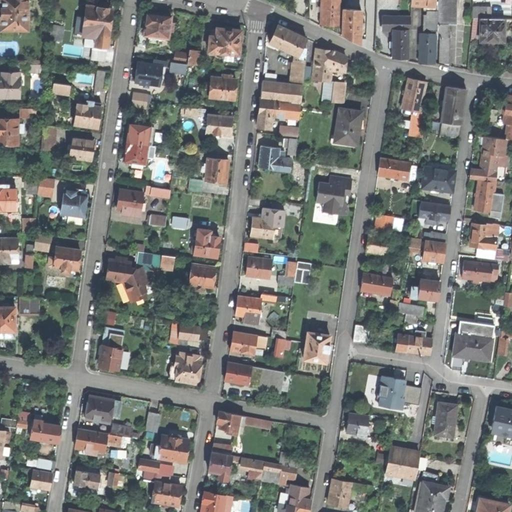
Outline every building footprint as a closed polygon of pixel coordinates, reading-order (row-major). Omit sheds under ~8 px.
[(1,30),(28,30),(27,0),(0,0),(1,7),(0,6),(0,18),(1,18),(1,30)] [(340,25),(340,0),(321,0),(321,2),(318,2),(318,12),(321,12),(321,25),(330,25),(340,25)] [(439,65),(450,66),(451,37),(449,37),(449,24),(457,24),(457,0),(438,0),(439,6),(438,24),(440,24),(439,65)] [(83,29),(88,30),(87,35),(96,37),(95,45),(107,47),(109,29),(112,9),(87,5),(83,29)] [(438,6),(435,6),(427,5),(427,16),(437,16),(438,6)] [(481,18),(491,18),(491,7),(473,7),(472,18),(481,18)] [(361,44),(362,10),(343,8),(343,35),(353,40),(361,44)] [(149,42),(158,43),(159,37),(168,38),(169,31),(173,32),(174,24),(170,24),(171,16),(147,13),(147,14),(146,14),(145,16),(144,21),(145,23),(146,23),(145,29),(144,35),(150,35),(149,42)] [(393,30),(408,30),(410,30),(410,17),(383,16),(383,30),(393,30)] [(424,30),(437,31),(437,16),(427,16),(424,16),(424,30)] [(504,19),(491,18),(481,18),(480,41),(503,41),(503,28),(504,19)] [(64,26),(50,24),(49,40),(50,40),(49,45),(56,46),(57,41),(62,41),(64,26)] [(303,47),(306,38),(278,25),(269,43),(276,46),(295,55),(294,62),(292,62),(289,85),(262,82),(260,106),(257,127),(269,128),(270,119),(270,115),(273,116),(298,118),(306,48),(303,47)] [(225,58),(232,59),(232,54),(239,54),(241,30),(224,28),(216,27),(215,35),(210,35),(208,51),(225,53),(225,58)] [(408,58),(408,30),(393,30),(392,57),(397,57),(408,58)] [(426,63),(435,63),(436,33),(421,33),(420,62),(426,63)] [(198,50),(189,49),(188,54),(187,64),(196,65),(198,50)] [(332,102),(342,103),(344,83),(335,81),(331,81),(332,70),(344,71),(346,56),(334,51),(324,50),(316,49),(312,79),(326,81),(324,101),(332,102)] [(174,62),(187,64),(188,54),(175,52),(174,62)] [(166,67),(167,61),(163,60),(154,59),(153,64),(138,62),(136,72),(135,82),(143,83),(149,84),(159,85),(161,75),(164,75),(165,67),(166,67)] [(186,72),(187,64),(174,62),(171,61),(170,70),(172,70),(172,73),(179,74),(180,71),(186,72)] [(102,99),(107,70),(99,69),(94,97),(102,99)] [(0,97),(20,98),(20,72),(4,72),(4,76),(0,76),(0,97)] [(210,89),(209,96),(234,99),(235,89),(236,79),(228,78),(229,75),(222,74),(222,77),(211,76),(210,82),(210,89)] [(421,102),(426,82),(418,80),(408,78),(401,108),(419,112),(421,102)] [(53,91),(69,93),(70,85),(54,82),(53,91)] [(439,135),(459,139),(466,89),(455,88),(446,87),(439,135)] [(132,99),(147,101),(148,94),(133,92),(132,99)] [(146,109),(147,101),(132,99),(131,107),(146,109)] [(86,105),(77,104),(74,125),(98,128),(99,117),(101,107),(92,106),(93,102),(87,101),(86,105)] [(419,112),(418,116),(425,117),(427,102),(421,102),(419,112)] [(185,114),(201,116),(202,109),(198,108),(186,106),(185,114)] [(334,141),(356,145),(359,126),(361,112),(339,108),(334,141)] [(205,133),(231,135),(232,126),(233,116),(208,114),(205,133)] [(418,116),(411,115),(408,129),(422,132),(425,117),(418,116)] [(0,144),(18,144),(18,119),(0,118),(0,144)] [(148,123),(137,121),(137,125),(129,123),(128,130),(126,142),(151,145),(153,127),(148,126),(148,123)] [(56,127),(43,125),(41,147),(49,148),(49,145),(55,145),(56,127)] [(298,128),(280,127),(279,135),(297,137),(298,128)] [(507,166),(508,155),(504,155),(506,139),(484,136),(481,156),(479,172),(470,171),(469,178),(503,181),(505,166),(507,166)] [(69,157),(90,160),(92,152),(93,140),(72,137),(69,157)] [(295,149),(296,139),(289,138),(289,139),(283,138),(282,146),(288,147),(288,148),(295,149)] [(154,146),(151,145),(126,142),(124,154),(123,161),(132,162),(131,165),(142,167),(142,163),(144,164),(145,157),(152,158),(154,146)] [(289,171),(290,158),(278,157),(279,148),(260,145),(259,157),(258,167),(276,169),(276,170),(289,171)] [(407,179),(410,162),(380,157),(379,163),(377,175),(407,179)] [(206,172),(205,180),(226,182),(227,172),(228,159),(207,158),(207,165),(206,172)] [(435,189),(452,191),(455,171),(425,166),(422,187),(435,189)] [(322,211),(346,215),(347,207),(344,203),(342,199),(343,194),(349,195),(351,179),(329,175),(328,183),(318,181),(315,201),(323,202),(322,211)] [(25,177),(25,186),(29,186),(29,192),(38,192),(38,186),(39,177),(25,177)] [(53,179),(39,177),(38,186),(52,188),(53,179)] [(188,191),(202,193),(203,180),(190,178),(188,191)] [(492,202),(495,182),(478,180),(476,197),(474,209),(491,212),(491,209),(502,211),(503,204),(492,202)] [(0,209),(16,210),(16,188),(8,189),(8,184),(1,184),(0,188),(0,209)] [(51,195),(52,188),(38,186),(38,192),(38,194),(51,195)] [(170,189),(152,187),(151,194),(169,197),(170,189)] [(63,191),(60,213),(83,216),(85,207),(86,195),(80,194),(80,190),(64,188),(64,192),(63,191)] [(139,217),(143,192),(119,189),(117,202),(116,209),(122,209),(121,215),(139,217)] [(426,223),(437,225),(437,222),(438,219),(448,221),(450,206),(421,202),(419,217),(426,218),(426,223)] [(280,238),(284,210),(263,208),(262,218),(252,217),(251,228),(250,235),(272,238),(272,237),(280,238)] [(391,232),(393,216),(376,214),(374,230),(391,232)] [(166,217),(150,215),(149,224),(165,226),(166,217)] [(187,228),(188,218),(173,217),(172,226),(187,228)] [(22,232),(35,232),(36,219),(22,219),(22,232)] [(469,246),(495,249),(498,223),(493,223),(492,223),(486,222),(486,224),(472,223),(470,237),(469,246)] [(194,254),(217,256),(218,245),(219,236),(210,235),(211,230),(197,228),(194,250),(192,249),(191,253),(194,253),(194,254)] [(429,239),(444,242),(446,233),(431,231),(429,239)] [(35,233),(34,245),(34,249),(48,251),(50,235),(35,233)] [(386,255),(388,238),(368,235),(367,242),(366,251),(386,255)] [(419,251),(421,239),(408,237),(405,253),(412,254),(413,250),(419,251)] [(0,262),(18,262),(18,255),(21,255),(21,250),(18,250),(18,238),(0,238),(0,262)] [(423,259),(429,260),(435,261),(443,262),(445,243),(425,241),(423,259)] [(257,252),(258,244),(244,242),(243,251),(257,252)] [(27,245),(26,267),(33,268),(34,249),(34,245),(27,245)] [(55,258),(49,257),(48,265),(62,268),(62,271),(69,273),(70,269),(77,270),(79,260),(80,250),(57,247),(55,258)] [(494,259),(507,260),(509,250),(496,249),(494,259)] [(153,253),(138,251),(136,268),(129,268),(130,262),(109,259),(108,271),(107,279),(123,281),(130,301),(135,300),(135,301),(142,299),(141,297),(145,296),(142,286),(147,283),(145,276),(146,270),(150,270),(153,253)] [(170,269),(171,263),(173,263),(174,256),(162,255),(160,267),(170,269)] [(271,259),(248,256),(247,266),(246,275),(269,278),(271,259)] [(286,275),(278,276),(277,284),(293,285),(294,281),(294,276),(293,276),(295,262),(288,261),(286,275)] [(294,281),(307,283),(310,263),(296,261),(294,276),(294,281)] [(467,277),(489,280),(490,273),(497,274),(498,265),(463,261),(462,277),(467,277)] [(189,283),(213,286),(214,276),(215,266),(192,263),(189,283)] [(389,295),(392,277),(362,272),(361,281),(360,290),(389,295)] [(419,287),(417,297),(437,300),(440,281),(433,280),(420,278),(419,287)] [(410,296),(417,297),(419,287),(412,285),(410,296)] [(400,290),(393,289),(392,300),(398,301),(400,290)] [(274,302),(275,295),(261,293),(261,299),(237,296),(236,304),(235,314),(245,316),(245,321),(257,323),(260,300),(274,302)] [(19,314),(39,314),(40,298),(31,296),(19,296),(19,314)] [(399,301),(398,301),(392,300),(391,300),(389,310),(397,311),(399,303),(399,301)] [(14,317),(15,306),(7,306),(7,303),(3,303),(3,306),(0,306),(0,337),(14,337),(14,323),(14,317)] [(397,312),(406,313),(417,315),(423,316),(424,307),(399,303),(397,311),(397,312)] [(404,321),(416,323),(417,315),(406,313),(404,321)] [(178,343),(178,336),(180,325),(180,322),(172,321),(170,342),(178,343)] [(460,321),(458,333),(491,338),(493,326),(460,321)] [(364,342),(366,326),(355,324),(352,341),(364,342)] [(178,336),(206,340),(207,328),(180,325),(178,336)] [(124,328),(117,327),(115,340),(122,341),(124,328)] [(286,332),(272,329),(271,336),(279,338),(285,339),(286,332)] [(230,350),(253,354),(257,335),(233,331),(231,341),(230,350)] [(303,359),(325,362),(327,351),(328,351),(328,348),(329,344),(328,344),(329,335),(307,331),(303,359)] [(488,359),(491,338),(458,333),(456,333),(454,345),(453,355),(464,356),(464,355),(469,356),(476,357),(476,358),(488,359)] [(405,351),(407,335),(400,334),(397,350),(405,351)] [(432,338),(425,337),(414,336),(407,335),(405,351),(430,354),(432,338)] [(506,337),(500,336),(498,354),(504,354),(506,337)] [(281,357),(285,339),(279,338),(275,356),(281,357)] [(117,369),(120,349),(100,345),(98,353),(101,353),(99,365),(110,367),(117,369)] [(175,379),(197,383),(200,369),(201,359),(199,359),(199,355),(180,352),(180,355),(176,355),(174,364),(171,364),(169,377),(175,378),(175,379)] [(277,379),(278,371),(228,362),(226,372),(225,380),(248,385),(250,372),(256,373),(255,381),(271,384),(272,378),(277,379)] [(378,404),(401,409),(403,401),(418,404),(421,388),(405,384),(405,380),(382,376),(380,386),(379,386),(376,398),(379,399),(378,404)] [(119,415),(121,401),(89,395),(86,410),(85,417),(110,422),(111,414),(119,415)] [(433,434),(452,436),(453,428),(456,404),(438,401),(433,434)] [(511,409),(505,409),(495,407),(488,440),(500,442),(501,434),(511,436),(511,409)] [(159,413),(148,411),(145,429),(156,431),(159,413)] [(241,432),(244,416),(219,411),(218,418),(217,423),(220,424),(219,429),(227,430),(226,433),(236,435),(237,431),(241,432)] [(345,431),(365,434),(368,415),(348,412),(347,422),(345,431)] [(270,428),(271,421),(246,416),(245,423),(270,428)] [(16,427),(17,420),(2,418),(1,425),(16,427)] [(30,427),(31,420),(18,418),(17,425),(30,427)] [(57,442),(60,425),(42,422),(42,421),(33,419),(30,438),(50,441),(57,442)] [(112,426),(111,433),(121,435),(139,438),(140,433),(132,432),(132,429),(112,426)] [(96,454),(97,451),(104,452),(107,439),(120,442),(121,435),(111,433),(98,431),(97,432),(78,428),(76,440),(75,447),(88,449),(87,453),(96,454)] [(8,441),(10,432),(0,430),(0,456),(1,457),(3,440),(8,441)] [(189,439),(161,435),(160,445),(152,443),(150,453),(155,454),(155,456),(185,461),(187,451),(189,439)] [(230,453),(231,446),(214,443),(212,450),(230,453)] [(412,453),(389,448),(384,472),(415,478),(417,468),(419,457),(420,454),(412,453)] [(231,456),(212,452),(210,463),(209,471),(219,472),(218,479),(227,480),(230,462),(231,456)] [(263,461),(241,457),(240,463),(240,464),(253,466),(253,470),(249,469),(248,478),(260,480),(263,461)] [(417,468),(424,469),(426,458),(419,457),(417,468)] [(32,466),(50,469),(52,460),(38,458),(38,459),(33,458),(32,466)] [(159,465),(160,464),(139,460),(137,469),(146,470),(170,475),(171,467),(159,465)] [(296,467),(263,461),(260,480),(285,485),(287,473),(295,475),(296,467)] [(43,488),(50,489),(52,472),(33,469),(30,486),(43,488)] [(98,488),(100,475),(81,471),(76,470),(75,477),(74,483),(81,485),(84,485),(83,488),(90,489),(91,486),(98,488)] [(169,483),(170,475),(146,470),(144,480),(155,482),(152,501),(178,505),(179,496),(181,485),(169,483)] [(109,485),(116,487),(118,473),(111,471),(109,485)] [(416,511),(441,511),(442,506),(444,496),(447,496),(449,486),(437,484),(439,474),(422,471),(421,480),(419,484),(417,492),(417,497),(416,505),(418,505),(416,511)] [(334,504),(346,506),(347,498),(353,499),(355,490),(364,491),(365,484),(332,478),(327,503),(334,504)] [(309,487),(290,484),(288,494),(281,492),(279,502),(309,508),(310,499),(307,498),(308,492),(309,487)] [(229,511),(232,496),(205,491),(202,504),(200,511),(229,511)] [(476,511),(506,511),(508,504),(479,498),(477,508),(476,511)] [(308,511),(309,508),(279,502),(277,511),(282,511),(308,511)]
